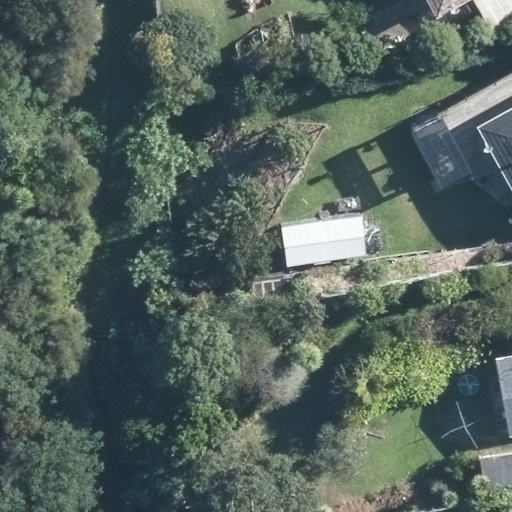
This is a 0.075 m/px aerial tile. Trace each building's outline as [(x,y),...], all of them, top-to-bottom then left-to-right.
[(437,0),(440,3),(445,0),(484,0),(490,10),(508,0),(437,0)] [(511,167),(511,89),(479,108),(511,167)] [(371,257),(368,213),(285,219),(288,262),(371,257)] [(511,339),(499,342),(511,420),(511,339)] [(488,476),(511,474),(511,445),(486,447),(488,476)]
